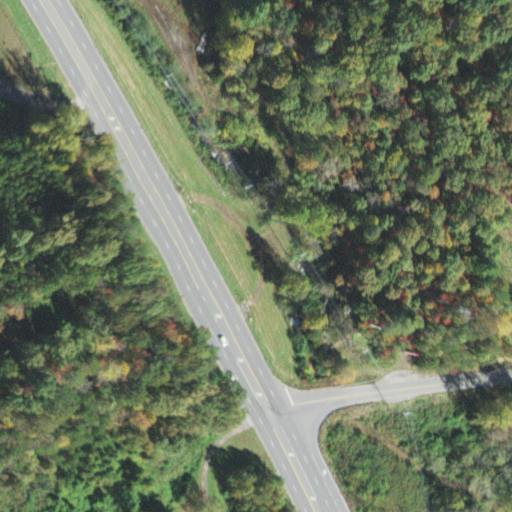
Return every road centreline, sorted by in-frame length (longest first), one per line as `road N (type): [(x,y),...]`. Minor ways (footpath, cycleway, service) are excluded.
road 1 (trunk): [(319,511),(44,0)]
road 2 (residential): [(269,412),(511,373)]
